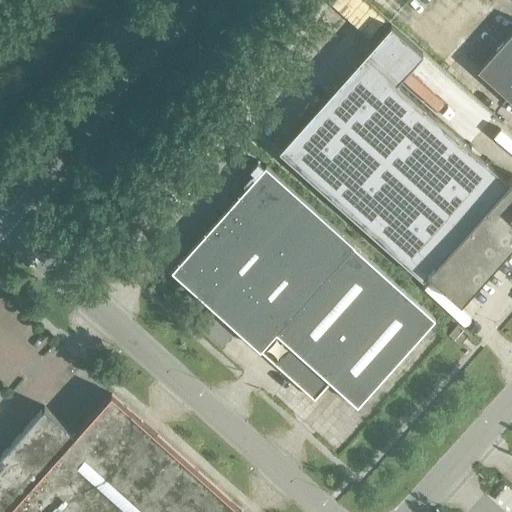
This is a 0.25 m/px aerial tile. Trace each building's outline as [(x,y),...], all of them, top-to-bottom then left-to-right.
[(343,77),(279,149),(332,196),(423,277),(429,269),(462,298),(511,241),(511,176),(508,180),(397,80),(422,52),(391,24),(343,77)] [(511,31),(479,69),(511,98),(511,31)] [(252,341),(345,236),(265,164),(172,268),(252,341)] [(345,236),(252,341),(315,396),(331,378),(359,403),(436,317),(345,236)] [(448,332),(459,342),(469,330),(458,321),(448,332)] [(246,511),(156,431),(112,392),(76,432),(45,404),(0,454),(0,511),(246,511)]
